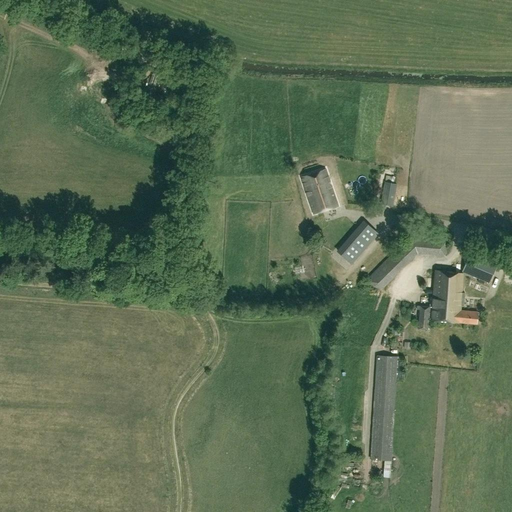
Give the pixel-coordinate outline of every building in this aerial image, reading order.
[(314,214),(338,206),(325,169),(301,177),(314,214)] [(380,203),(392,206),(396,184),(384,182),(380,203)] [(370,242),(358,231),(339,252),(352,264),(370,242)] [(412,235),(366,279),(373,286),(382,290),(418,253),(446,255),(447,238),(412,235)] [(470,253),(462,271),(489,283),(497,264),(470,253)] [(462,273),(449,272),(435,271),(432,307),(417,306),(417,310),(419,310),(418,329),(427,330),(428,320),(476,324),(477,311),(460,310),(462,273)] [(390,460),(395,378),(404,379),(405,357),(397,357),(377,356),(371,459),(385,460),(384,477),(389,477),(390,460)]
